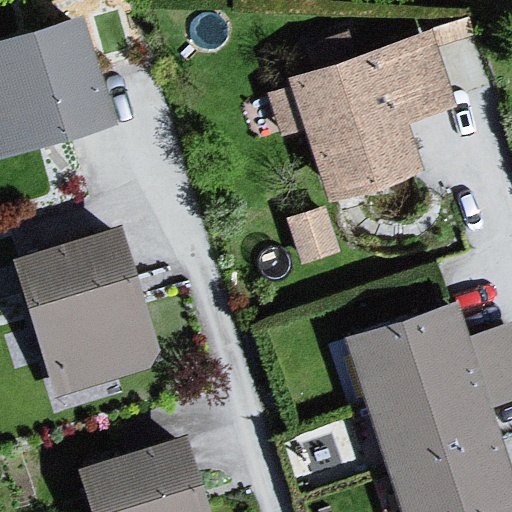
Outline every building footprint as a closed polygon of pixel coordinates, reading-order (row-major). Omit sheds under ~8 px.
[(0,148),(116,114),(83,7),(0,31),(0,148)] [(431,21),(289,68),(326,182),(418,152),(406,116),(457,99),(431,21)] [(321,200),(283,213),(298,258),(337,245),(321,200)] [(116,219),(11,252),(52,386),(158,353),(116,219)] [(511,484),(448,288),(341,323),(402,511),(469,511),(511,498),(511,484)] [(207,511),(181,426),(73,459),(89,511),(207,511)]
